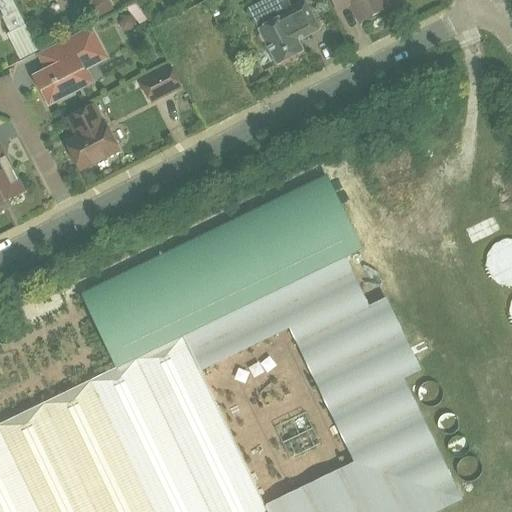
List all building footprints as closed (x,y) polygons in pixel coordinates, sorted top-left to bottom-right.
[(16,43),(31,35),(13,0),(0,0),(0,19),(3,18),(10,32),(16,43)] [(97,18),(109,12),(103,0),(89,0),(88,1),(97,18)] [(283,0),(279,2),(252,16),(259,28),(261,32),(258,36),(262,42),(266,42),(278,64),(304,50),(298,40),(321,28),(306,0),(304,0),(292,6),(288,0),(283,0)] [(333,0),(339,11),(352,4),(356,5),(355,7),(361,19),(360,20),(360,21),(388,7),(384,0),(333,0)] [(50,103),(85,85),(78,71),(106,57),(92,28),(37,57),(44,70),(33,76),(41,91),(43,89),(50,103)] [(170,65),(167,67),(142,80),(152,101),(181,87),(170,65)] [(81,134),(67,141),(81,169),(119,150),(105,122),(103,123),(93,104),(68,117),(75,130),(78,128),(81,134)] [(0,144),(0,174),(13,168),(1,144),(0,144)] [(13,168),(0,174),(0,211),(6,208),(3,202),(25,191),(13,168)] [(83,301),(116,367),(183,335),(189,348),(351,270),(370,260),(331,180),(83,301)] [(511,283),(511,242),(491,242),(491,284),(511,283)] [(371,312),(351,270),(189,348),(205,379),(293,336),(358,469),(269,511),(457,511),(468,507),(408,384),(425,376),(389,303),(371,312)] [(116,367),(0,423),(0,511),(269,511),(205,379),(189,348),(183,335),(116,367)]
